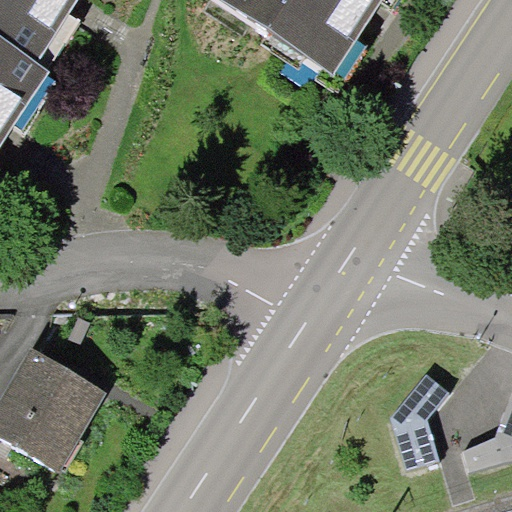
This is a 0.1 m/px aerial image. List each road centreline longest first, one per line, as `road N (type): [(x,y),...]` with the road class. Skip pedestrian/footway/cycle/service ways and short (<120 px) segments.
road 1 (residential): [(0,276),(165,255),(238,271),(309,316)]
road 2 (secondary): [(350,251),(511,8)]
road 3 (secondary): [(183,511),(309,316)]
road 4 (residential): [(511,315),(350,251)]
